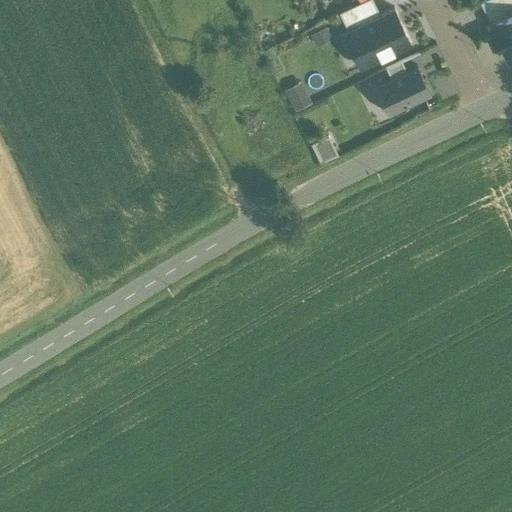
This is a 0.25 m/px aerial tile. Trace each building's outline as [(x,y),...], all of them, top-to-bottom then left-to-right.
[(363,0),(361,1),(339,12),(347,29),(379,14),(372,0),(363,0)] [(511,0),(483,0),(480,2),(491,24),(511,12),(511,0)] [(347,29),(342,32),(359,67),(411,41),(394,7),(379,14),(347,29)] [(511,12),(491,24),(495,33),(492,35),(499,49),(502,47),(508,59),(511,57),(511,12)] [(390,79),(406,71),(401,61),(385,68),(390,79)] [(388,115),(430,94),(417,66),(406,71),(390,79),(374,87),(388,115)] [(295,110),(312,102),(302,81),(284,89),(295,110)] [(312,148),(321,165),(337,157),(329,140),(312,148)]
